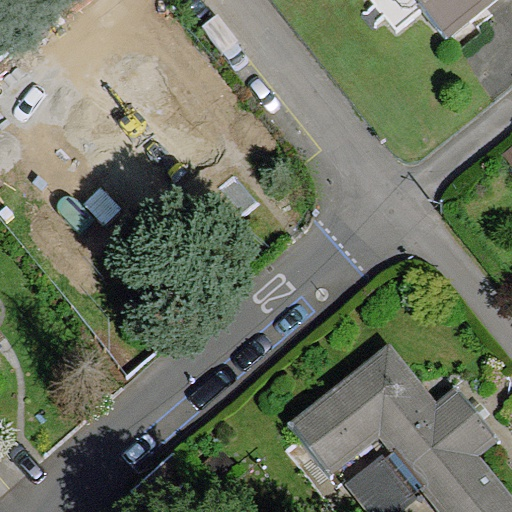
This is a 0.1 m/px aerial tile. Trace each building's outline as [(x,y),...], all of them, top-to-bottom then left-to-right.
[(117,1),(116,0),(72,0),(53,17),(72,39),(117,1)] [(412,0),(448,44),(500,0),(412,0)] [(154,84),(98,132),(160,205),(216,157),(154,84)] [(436,413),(391,354),(294,433),(330,477),(381,437),(395,455),(384,465),(412,500),(425,490),(442,511),(511,511),(511,505),(476,459),(500,441),(461,394),(436,413)] [(203,511),(215,502),(175,457),(132,496),(146,511),(203,511)]
